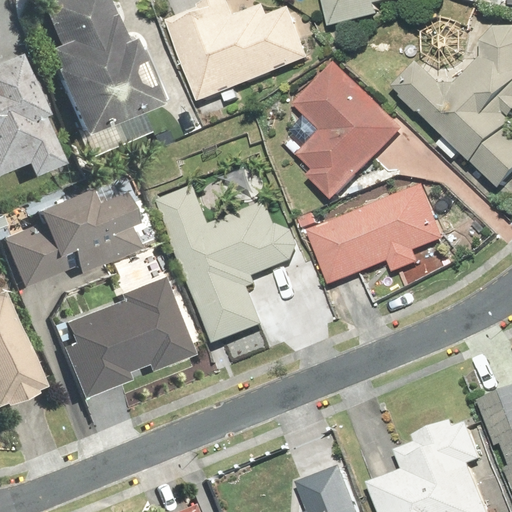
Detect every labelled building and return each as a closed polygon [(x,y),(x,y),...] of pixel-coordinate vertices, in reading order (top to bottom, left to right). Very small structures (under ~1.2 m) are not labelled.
[(41,55),(74,142),(165,107),(142,48),(130,53),(119,25),(115,27),(104,0),(41,0),(35,2),(53,50),(41,55)] [(167,27),(199,107),(310,62),(298,33),(288,37),(274,2),(236,18),(228,0),(216,0),(200,7),(203,12),(167,27)] [(320,0),(329,33),(377,22),(374,9),(410,1),(409,0),(320,0)] [(424,57),(394,89),(506,191),(511,183),(511,21),(498,23),(488,37),(486,53),(463,81),(445,77),(424,57)] [(0,173),(18,168),(22,179),(63,165),(27,58),(0,66),(0,173)] [(408,129),(331,62),(292,106),(317,128),(295,154),(314,171),(305,180),(338,209),(408,129)] [(208,183),(156,203),(214,353),(266,333),(251,295),(259,292),(254,279),(307,259),(282,195),(221,218),(208,183)] [(427,188),(309,233),(330,287),(389,264),(395,278),(421,268),(415,254),(448,242),(427,188)] [(33,230),(0,241),(0,246),(14,288),(62,272),(65,280),(117,263),(114,255),(137,247),(122,200),(89,211),(82,192),(26,210),(33,230)] [(160,285),(58,324),(66,343),(51,349),(74,407),(118,390),(113,377),(138,367),(141,375),(188,357),(160,285)] [(3,293),(0,294),(0,405),(37,394),(3,293)] [(511,382),(480,394),(511,475),(511,382)] [(403,462),(370,475),(384,511),(492,511),(471,458),(483,453),(468,416),(455,421),(452,414),(432,418),(413,429),(416,437),(396,445),(403,462)] [(309,507),(295,511),(345,511),(359,507),(342,461),(298,477),(309,507)] [(196,511),(190,497),(150,511),(196,511)]
